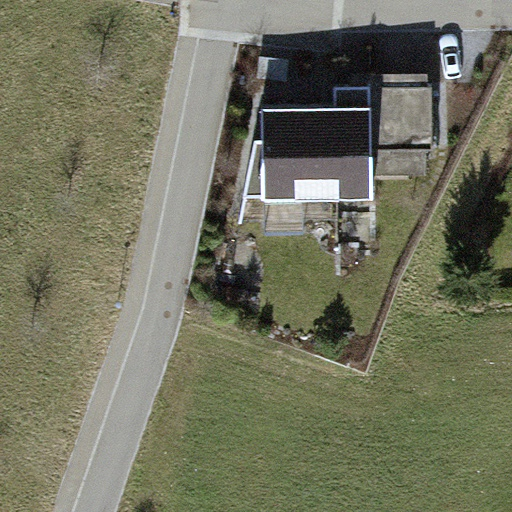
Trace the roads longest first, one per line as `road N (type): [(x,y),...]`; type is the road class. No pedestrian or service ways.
road 1 (residential): [(224,1),(150,358),(102,511)]
road 2 (residential): [(355,0),(224,1)]
